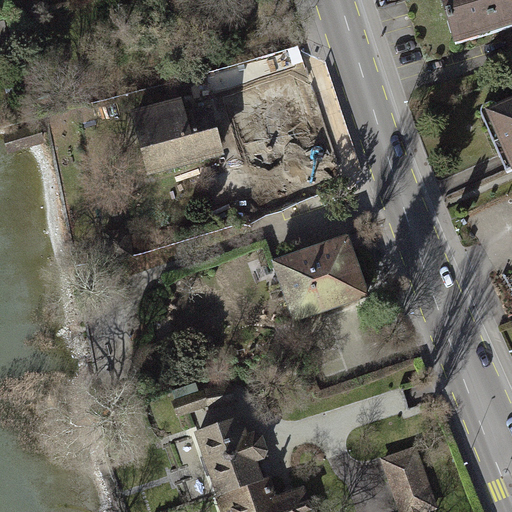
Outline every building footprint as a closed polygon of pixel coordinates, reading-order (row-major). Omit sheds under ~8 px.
[(511,0),(445,0),(459,45),(511,29),(511,0)] [(0,23),(0,59),(8,58),(0,23)] [(183,98),(132,110),(149,174),(195,162),(205,196),(226,191),(232,208),(253,203),(238,149),(225,153),(212,106),(187,112),(183,98)] [(511,99),(486,109),(509,172),(511,171),(511,99)] [(3,137),(8,155),(44,146),(39,127),(3,137)] [(102,233),(106,259),(134,254),(129,228),(102,233)] [(350,234),(274,260),(295,322),(371,295),(350,234)] [(212,397),(174,409),(185,437),(194,434),(219,511),(433,511),(439,510),(415,447),(380,459),(397,511),(316,511),(306,488),(277,498),(271,477),(265,480),(259,461),(266,458),(268,451),(263,435),(256,433),(250,435),(246,422),(238,425),(237,418),(220,423),(212,397)]
